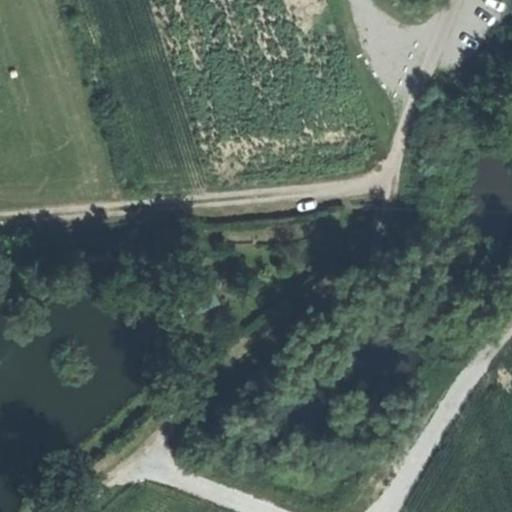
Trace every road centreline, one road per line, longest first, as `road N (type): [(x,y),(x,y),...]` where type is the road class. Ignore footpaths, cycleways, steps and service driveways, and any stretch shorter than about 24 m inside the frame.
road 1 (track): [(390,184),(391,208),(371,250),(80,511)]
road 2 (track): [(0,220),(390,184)]
road 3 (track): [(371,511),(399,460),(511,326)]
road 4 (track): [(456,0),(390,184)]
road 5 (track): [(134,461),(263,511)]
